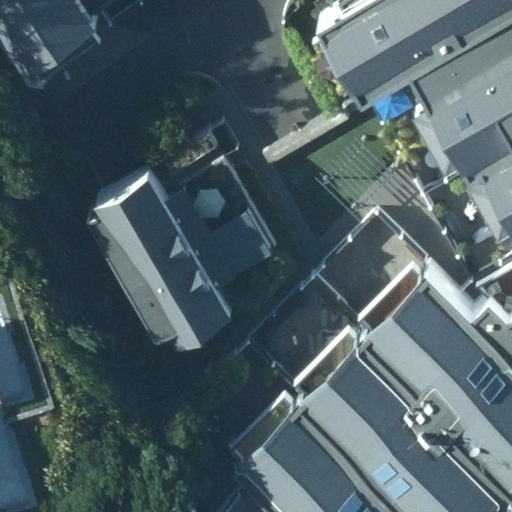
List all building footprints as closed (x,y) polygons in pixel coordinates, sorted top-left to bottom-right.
[(0,0),(0,56),(9,72),(125,0),(0,0)] [(312,0),(304,4),(336,71),(484,0),(312,0)] [(511,34),(451,67),(432,34),(360,72),(382,108),(408,94),(448,163),(431,176),(354,102),(332,122),(301,95),(258,143),(379,253),(424,204),(460,181),(464,185),(414,237),(440,262),(420,282),(447,308),(421,337),(403,320),(200,511),(481,511),(511,482),(511,34)] [(139,162),(58,204),(133,346),(154,335),(168,361),(242,322),(222,284),(268,260),(210,149),(185,162),(158,111),(122,130),(139,162)] [(0,511),(2,511),(34,501),(2,409),(34,398),(6,317),(0,319),(0,511)]
